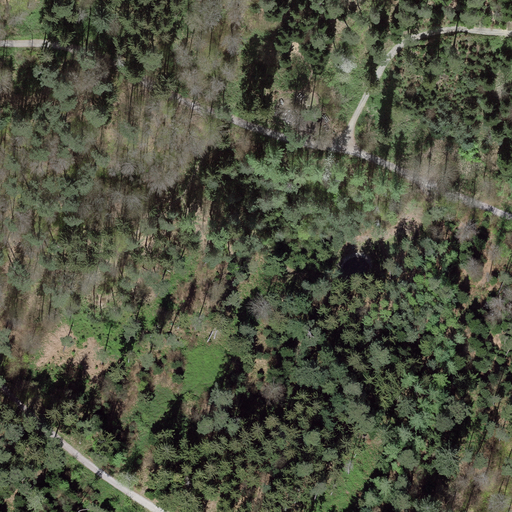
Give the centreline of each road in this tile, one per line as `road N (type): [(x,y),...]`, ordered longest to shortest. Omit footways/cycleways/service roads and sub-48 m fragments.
road 1 (track): [(511,217),(338,146),(296,141),(196,108),(84,53),(0,46)]
road 2 (track): [(338,146),(378,59),(426,29),(511,33)]
road 3 (track): [(0,386),(80,459),(164,511)]
